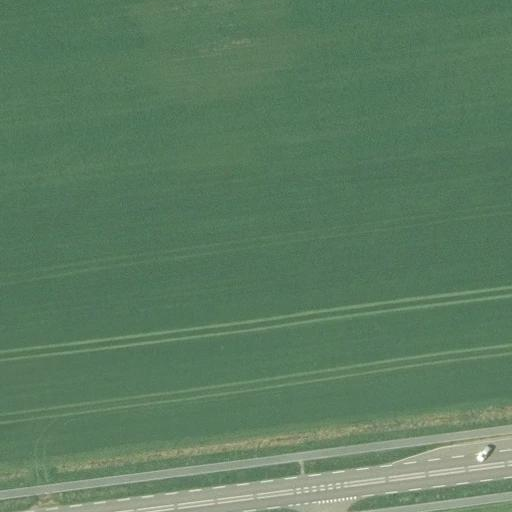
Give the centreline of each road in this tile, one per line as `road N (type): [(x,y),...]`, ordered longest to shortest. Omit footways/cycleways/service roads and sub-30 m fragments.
road 1 (primary): [(511,463),(315,489)]
road 2 (primary): [(315,489),(138,511)]
